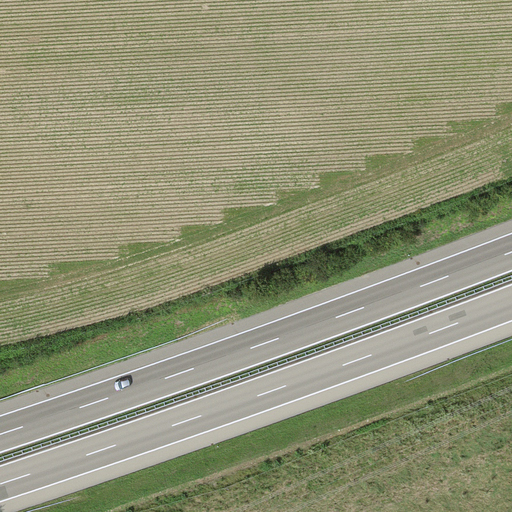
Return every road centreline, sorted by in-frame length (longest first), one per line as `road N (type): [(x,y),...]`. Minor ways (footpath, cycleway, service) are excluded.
road 1 (motorway): [(511,252),(0,435)]
road 2 (motorway): [(0,484),(511,303)]
